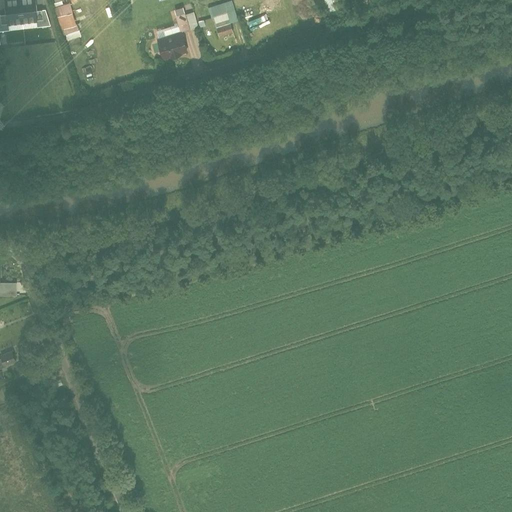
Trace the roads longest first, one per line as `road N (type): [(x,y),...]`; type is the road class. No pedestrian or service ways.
road 1 (unclassified): [(19,250),(108,233),(511,104)]
road 2 (track): [(445,0),(86,109),(0,127)]
road 3 (unclassified): [(19,250),(124,511)]
